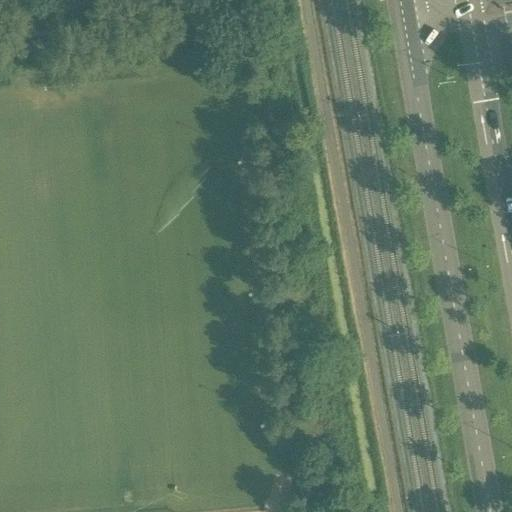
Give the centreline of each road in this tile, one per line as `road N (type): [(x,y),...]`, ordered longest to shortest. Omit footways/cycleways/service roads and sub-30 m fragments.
road 1 (secondary): [(403,32),(489,511)]
road 2 (secondary): [(511,247),(472,20)]
